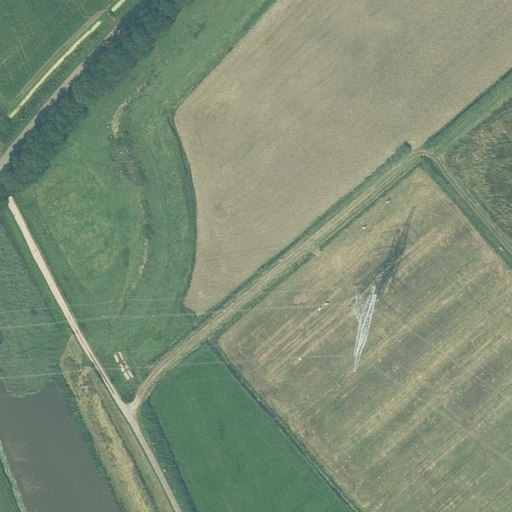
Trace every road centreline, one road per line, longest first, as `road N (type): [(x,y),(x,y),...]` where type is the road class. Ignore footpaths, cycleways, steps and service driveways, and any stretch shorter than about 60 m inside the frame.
road 1 (track): [(127,416),(155,373),(413,154)]
road 2 (track): [(109,386),(0,184)]
road 3 (tertiary): [(0,166),(44,104),(146,0)]
